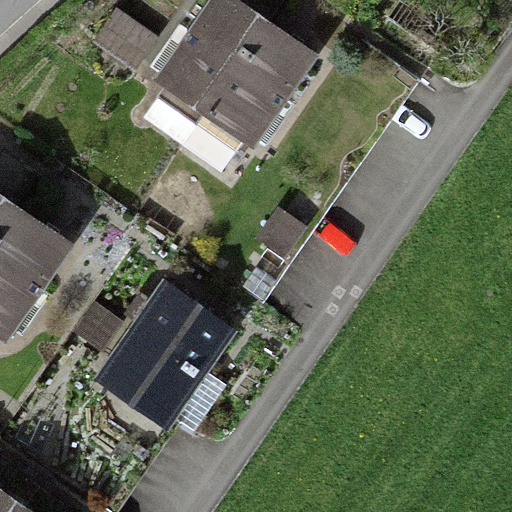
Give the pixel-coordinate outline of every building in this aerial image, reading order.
[(183,142),(206,109),(254,143),(316,56),(292,39),(247,7),(237,0),(212,0),(159,76),(170,84),(147,116),(183,142)] [(162,50),(121,20),(97,54),(138,83),(162,50)] [(301,196),(324,164),(339,142),(354,121),(373,93),(394,63),(351,33),(211,233),(254,264),(269,243),(301,196)] [(0,332),(7,338),(72,241),(55,229),(0,192),(0,332)] [(104,367),(196,429),(227,383),(204,367),(232,325),(164,279),(104,367)] [(127,481),(150,447),(166,424),(115,389),(52,481),(96,511),(105,511),(110,506),(127,481)] [(32,511),(6,494),(0,489),(0,511),(32,511)]
